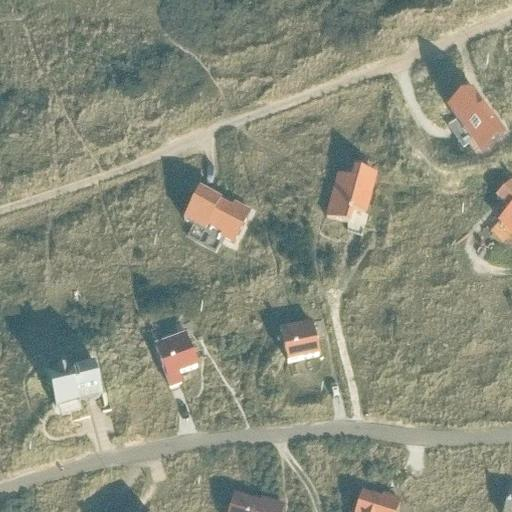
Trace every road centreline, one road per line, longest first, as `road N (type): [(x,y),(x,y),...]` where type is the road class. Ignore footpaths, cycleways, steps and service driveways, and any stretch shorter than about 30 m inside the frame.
road 1 (track): [(511,16),(0,211)]
road 2 (residential): [(0,494),(189,446),(340,433),(511,437)]
